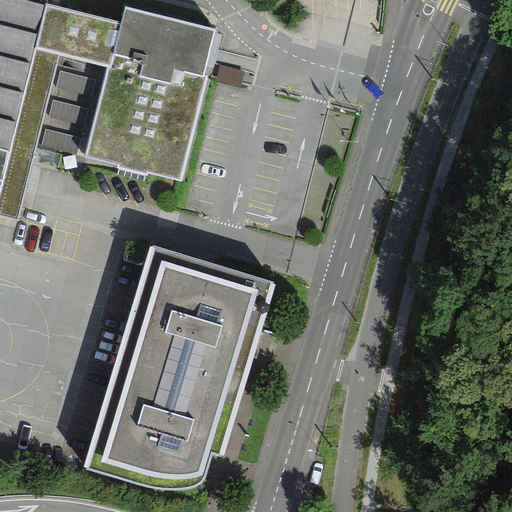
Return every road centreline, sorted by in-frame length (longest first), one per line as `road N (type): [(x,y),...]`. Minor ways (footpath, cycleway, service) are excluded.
road 1 (tertiary): [(432,0),(269,511)]
road 2 (unknown): [(0,261),(63,283),(70,306),(52,407),(34,417),(0,414)]
